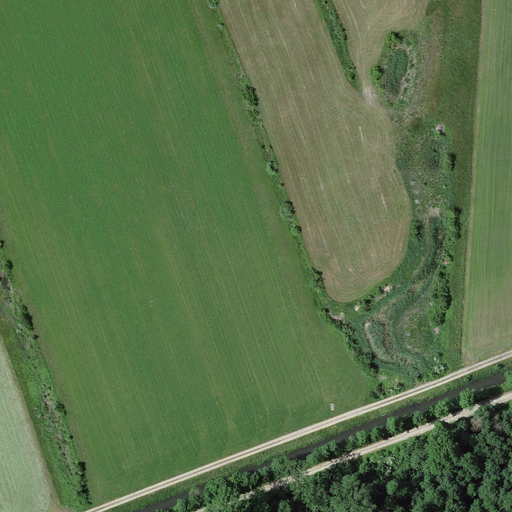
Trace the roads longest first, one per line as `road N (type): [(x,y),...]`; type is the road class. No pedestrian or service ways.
road 1 (track): [(91,511),(511,353)]
road 2 (track): [(202,511),(511,395)]
